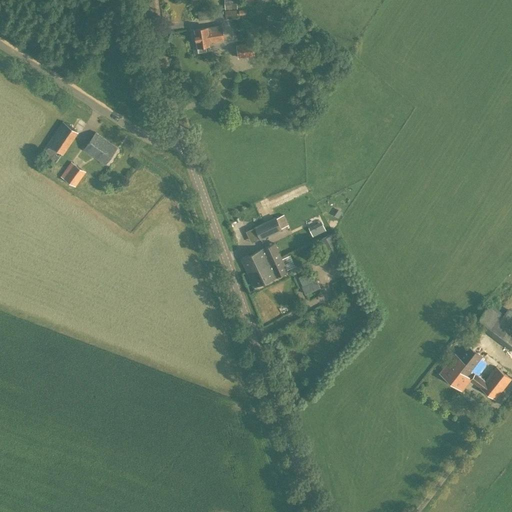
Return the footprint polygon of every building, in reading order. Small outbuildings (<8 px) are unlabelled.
[(224,0),(225,9),(237,8),(236,0),(224,0)] [(199,20),(223,16),(222,7),(197,11),(199,20)] [(225,19),(238,18),(237,10),(225,11),(225,19)] [(210,42),(224,40),(222,25),(194,29),(197,47),(198,46),(199,52),(207,51),(206,45),(211,45),(210,42)] [(236,45),(238,58),(254,55),(252,42),(236,45)] [(319,60),(326,51),(317,44),(310,53),(319,60)] [(239,67),(242,79),(271,71),(268,59),(239,67)] [(63,154),(79,132),(63,121),(41,153),(55,163),(62,153),(63,154)] [(106,164),(108,160),(118,147),(96,132),(84,149),(106,164)] [(76,187),(86,171),(71,161),(61,176),(76,187)] [(254,227),(260,239),(281,229),(275,216),(254,227)] [(314,235),(326,229),(320,216),(308,222),(314,235)] [(321,241),(327,253),(331,261),(343,254),(332,233),(320,239),(321,241)] [(241,258),(248,272),(269,262),(270,263),(281,258),(274,243),(241,258)] [(254,286),(287,271),(281,258),(270,263),(269,262),(248,272),(254,286)] [(305,294),(321,287),(317,279),(301,286),(305,294)] [(475,322),(483,328),(495,311),(488,306),(475,322)] [(511,378),(486,359),(466,343),(457,354),(455,353),(440,373),(462,390),(470,379),(495,399),(511,378)]
